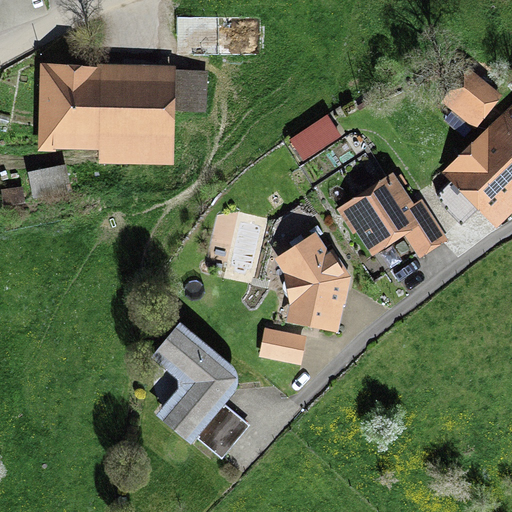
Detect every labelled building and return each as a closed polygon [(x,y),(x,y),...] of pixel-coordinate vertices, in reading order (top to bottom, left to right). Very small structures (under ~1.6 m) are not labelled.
[(503,92),(463,60),(436,95),(453,108),(443,120),(465,137),(474,125),(476,126),(503,92)] [(205,73),(176,71),(176,81),(53,76),(51,134),(109,136),(108,157),(174,160),(176,108),(204,109),(205,73)] [(511,101),(441,171),(496,226),(511,211),(511,101)] [(328,113),(289,137),(303,158),(341,134),(328,113)] [(271,163),(279,175),(290,167),(282,156),(271,163)] [(34,193),(69,187),(66,168),(31,174),(34,193)] [(420,257),(449,238),(422,197),(414,201),(393,169),(336,206),(353,232),(357,229),(373,254),(404,233),(420,257)] [(4,205),(25,202),(23,185),(1,188),(4,205)] [(284,271),(289,300),(287,318),(338,329),(344,301),(346,301),(351,275),(333,246),(328,249),(316,230),(275,256),(284,271)] [(229,395),(233,391),(236,387),(238,380),(238,377),(237,372),(235,367),(233,363),(229,360),(225,356),(180,317),(151,353),(178,376),(179,383),(156,411),(192,440),(198,433),(222,403),(229,395)] [(302,363),(307,334),(265,327),(259,355),(302,363)] [(222,403),(198,433),(199,434),(197,437),(222,457),(250,423),(226,403),(224,405),(222,403)]
